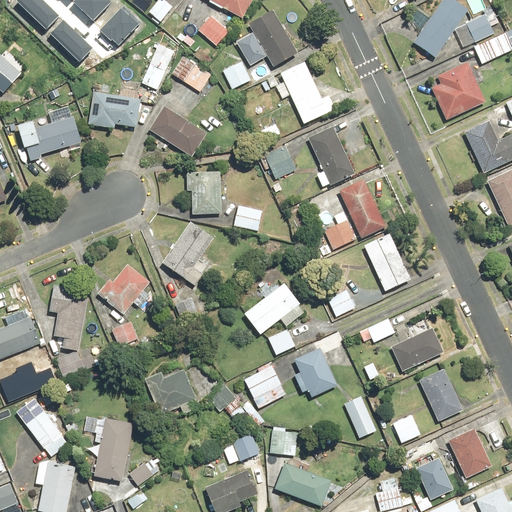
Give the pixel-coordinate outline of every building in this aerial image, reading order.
[(44,0),(18,0),(47,28),(60,15),(44,0)] [(74,0),(97,21),(112,3),(108,0),(74,0)] [(211,0),(245,18),(254,0),(211,0)] [(471,10),(455,0),(442,0),(415,43),(440,59),(471,10)] [(124,5),(100,30),(117,46),(141,22),(124,5)] [(278,12),(251,26),(272,66),(298,52),(278,12)] [(210,15),(198,30),(202,33),(196,41),(210,54),(229,32),(210,15)] [(64,20),(51,33),(80,62),(92,49),(64,20)] [(511,50),(511,47),(505,33),(474,47),(482,64),(511,50)] [(176,50),(159,43),(142,83),(158,91),(176,50)] [(0,51),(0,88),(5,92),(23,72),(0,51)] [(211,75),(183,56),(171,73),(199,91),(211,75)] [(317,58),(283,74),(306,124),(341,108),(317,58)] [(250,81),(241,61),(221,70),(230,90),(250,81)] [(489,101),(470,61),(439,75),(442,81),(430,86),(447,121),(489,101)] [(144,96),(95,93),(93,124),(117,125),(117,122),(142,124),(144,96)] [(165,105),(150,130),(194,155),(209,131),(165,105)] [(83,142),(76,118),(37,129),(35,123),(22,127),(31,160),(43,157),(42,154),(83,142)] [(495,121),(467,133),(484,172),(511,160),(511,134),(502,138),(495,121)] [(275,124),(260,131),(265,143),(281,136),(275,124)] [(339,124),(311,137),(332,180),(360,167),(339,124)] [(295,169),(284,145),(263,155),(274,179),(295,169)] [(511,169),(489,179),(510,229),(511,228),(511,169)] [(2,172),(0,172),(0,202),(13,198),(2,172)] [(223,172),(189,172),(189,191),(194,191),(194,215),(223,215),(223,172)] [(368,176),(341,189),(364,239),(391,226),(368,176)] [(262,211),(238,206),(234,225),(258,231),(262,211)] [(192,222),(164,262),(197,284),(211,264),(202,257),(215,238),(192,222)] [(393,232),(365,245),(386,291),(414,278),(393,232)] [(111,279),(100,293),(125,313),(152,279),(133,264),(117,284),(111,279)] [(287,282),(247,313),(263,334),(283,319),(288,326),(309,310),(287,282)] [(84,287),(56,285),(54,312),(60,312),(58,336),(65,336),(64,347),(86,349),(90,296),(84,296),(84,287)] [(346,290),(327,299),(334,316),(354,308),(346,290)] [(198,313),(191,298),(176,305),(183,320),(198,313)] [(36,316),(0,329),(0,360),(46,343),(36,316)] [(361,332),(365,341),(372,338),(375,344),(395,334),(388,319),(361,332)] [(131,322),(112,330),(119,348),(139,340),(131,322)] [(434,326),(392,346),(404,370),(446,350),(434,326)] [(297,347),(288,328),(267,338),(277,357),(297,347)] [(106,372),(96,345),(57,360),(67,387),(106,372)] [(323,346),(296,359),(314,396),(341,382),(323,346)] [(1,379),(9,400),(54,383),(48,368),(38,372),(33,360),(16,367),(18,372),(1,379)] [(373,364),(365,368),(371,381),(379,377),(373,364)] [(273,367),(245,380),(258,408),(286,395),(273,367)] [(446,367),(419,379),(439,421),(466,408),(446,367)] [(164,371),(147,378),(161,412),(199,396),(187,369),(166,378),(164,371)] [(225,384),(210,396),(221,410),(236,398),(225,384)] [(361,397),(344,405),(359,438),(376,430),(361,397)] [(61,436),(63,435),(34,398),(16,412),(51,457),(68,444),(61,436)] [(136,420),(107,416),(100,476),(128,479),(136,420)] [(411,416),(393,424),(401,442),(420,434),(411,416)] [(266,430),(265,453),(296,455),(297,433),(285,432),(285,428),(273,427),(273,430),(266,430)] [(476,429),(448,442),(467,480),(494,467),(476,429)] [(440,458),(415,469),(430,500),(454,489),(440,458)] [(67,511),(75,468),(47,463),(38,511),(67,511)] [(129,474),(137,486),(153,475),(145,463),(129,474)] [(285,464),(275,490),(322,507),(331,481),(285,464)] [(250,470),(205,487),(214,511),(231,511),(244,507),(241,502),(259,495),(250,470)] [(382,511),(403,506),(395,478),(380,483),(383,492),(376,494),(381,511),(382,511)] [(21,511),(9,484),(0,487),(0,507),(2,511),(21,511)] [(501,489),(476,501),(481,511),(511,511),(511,504),(510,506),(501,489)] [(175,493),(170,500),(180,508),(186,502),(175,493)] [(460,511),(455,501),(430,511),(460,511)]
